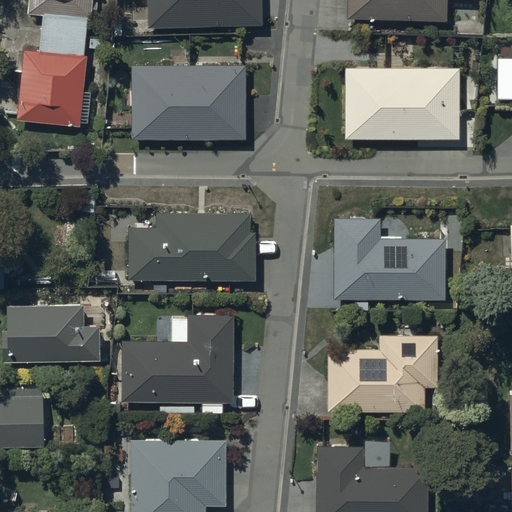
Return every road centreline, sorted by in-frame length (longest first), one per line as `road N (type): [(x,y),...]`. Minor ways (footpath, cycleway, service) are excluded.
road 1 (residential): [(275,511),(300,172)]
road 2 (residential): [(0,168),(288,162)]
road 3 (residential): [(300,172),(511,168)]
road 4 (residential): [(304,0),(288,162)]
